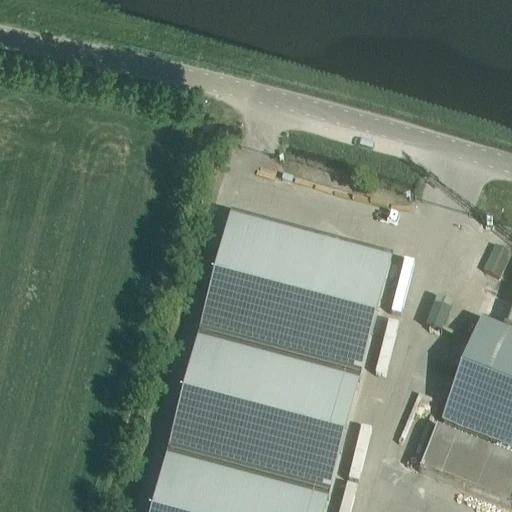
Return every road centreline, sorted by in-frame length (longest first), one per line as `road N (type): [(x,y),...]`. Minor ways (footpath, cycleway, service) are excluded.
road 1 (unclassified): [(511,167),(220,86),(0,37)]
road 2 (unknown): [(370,466),(463,153)]
road 3 (unknown): [(511,511),(370,466)]
